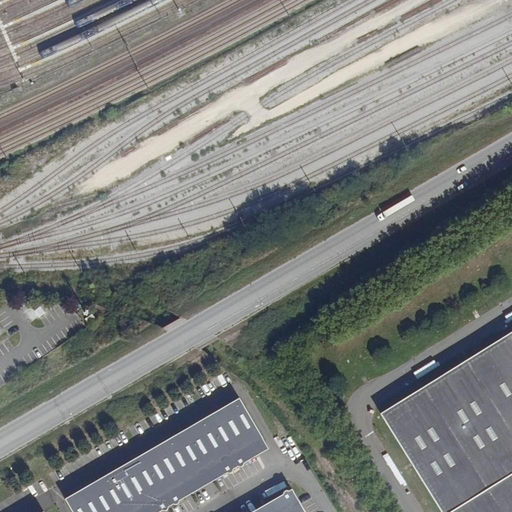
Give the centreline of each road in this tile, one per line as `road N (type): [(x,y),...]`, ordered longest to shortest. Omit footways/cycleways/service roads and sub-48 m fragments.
road 1 (tertiary): [(0,446),(511,153)]
road 2 (unknown): [(416,0),(122,167)]
road 3 (unknown): [(414,511),(371,441),(372,405),(511,312)]
